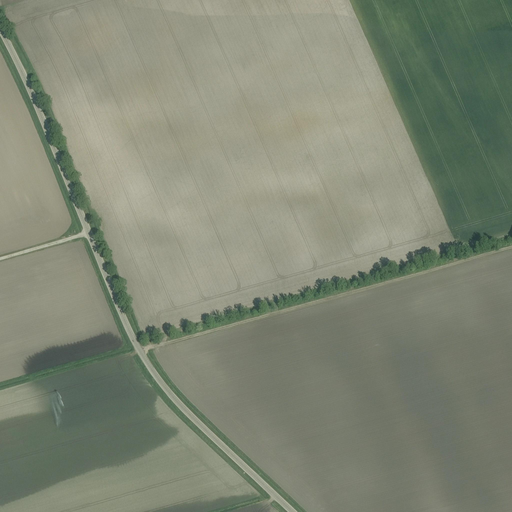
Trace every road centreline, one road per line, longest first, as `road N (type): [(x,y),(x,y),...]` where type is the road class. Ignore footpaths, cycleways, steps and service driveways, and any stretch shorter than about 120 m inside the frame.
road 1 (tertiary): [(295,511),(174,398),(141,350),(0,24)]
road 2 (track): [(141,350),(511,245)]
